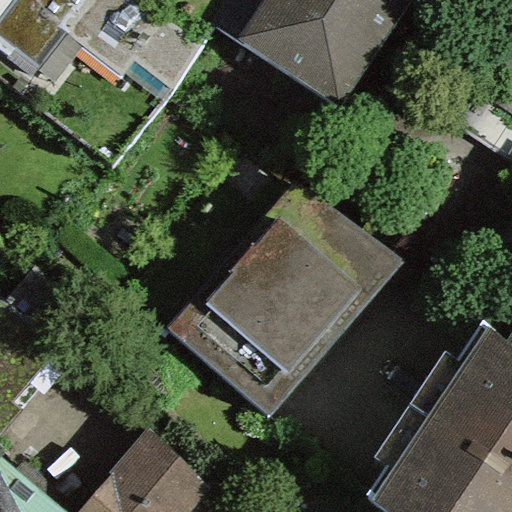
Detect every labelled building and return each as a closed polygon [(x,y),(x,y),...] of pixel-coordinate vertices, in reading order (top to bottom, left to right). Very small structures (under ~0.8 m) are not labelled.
[(214,26),(230,0),(0,0),(0,80),(112,167),(214,26)] [(230,0),(214,26),(215,27),(338,109),(406,6),(409,0),(230,0)] [(401,265),(295,187),(171,330),(270,416),(325,352),(401,265)] [(31,272),(5,303),(55,346),(81,316),(31,272)] [(0,410),(55,346),(5,303),(3,303),(0,300),(0,410)] [(511,511),(511,357),(482,331),(368,501),(380,511),(511,511)] [(184,511),(206,488),(151,435),(84,511),(184,511)] [(54,511),(0,465),(0,511),(54,511)]
